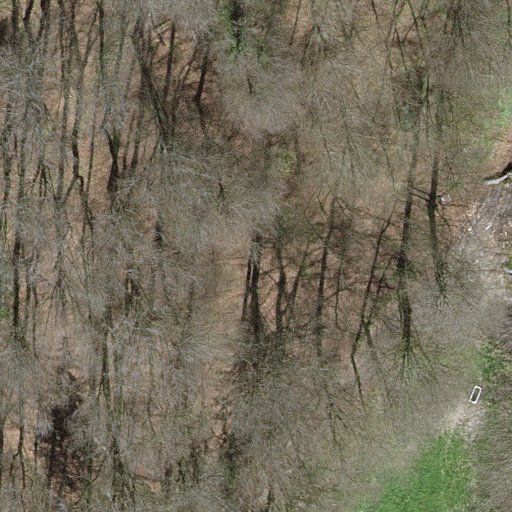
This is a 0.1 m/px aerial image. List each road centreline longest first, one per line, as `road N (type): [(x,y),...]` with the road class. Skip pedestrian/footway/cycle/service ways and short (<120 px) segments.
road 1 (track): [(511,282),(467,275),(442,288),(337,417),(240,511)]
road 2 (track): [(126,0),(39,176),(0,215)]
